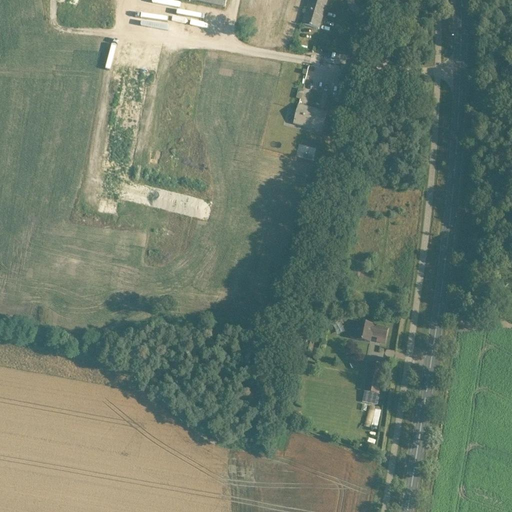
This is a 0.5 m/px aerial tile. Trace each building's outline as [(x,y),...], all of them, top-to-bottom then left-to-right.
[(185,0),(226,8),(227,0),(185,0)] [(310,0),(303,25),(310,27),(319,30),(327,0),(310,0)] [(153,81),(154,71),(119,66),(103,158),(102,164),(116,166),(115,170),(121,171),(120,174),(125,175),(141,79),(153,81)] [(294,125),(323,132),(327,114),(299,106),(294,125)] [(122,204),(108,256),(195,279),(209,227),(122,204)] [(351,339),(356,340),(371,343),(372,336),(387,339),(389,329),(375,326),(375,325),(359,322),(357,331),(352,330),(350,332),(349,336),(351,339)] [(357,390),(354,404),(376,408),(385,366),(370,363),(365,392),(357,390)] [(314,366),(311,383),(338,389),(342,371),(314,366)] [(367,407),(365,424),(378,426),(380,409),(367,407)]
